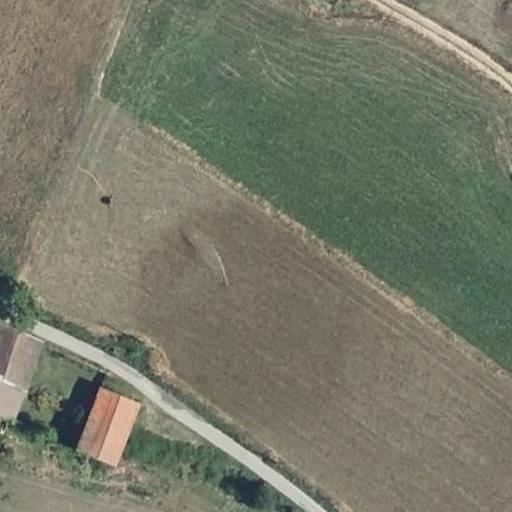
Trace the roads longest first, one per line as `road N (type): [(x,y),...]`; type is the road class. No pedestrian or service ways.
road 1 (unclassified): [(0,316),(123,373),(319,511)]
road 2 (track): [(511,83),(392,0)]
